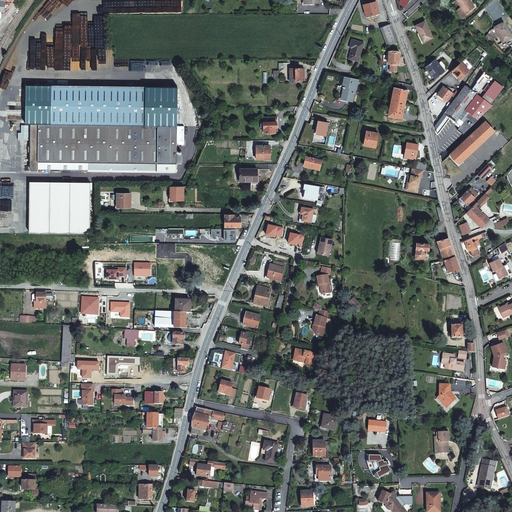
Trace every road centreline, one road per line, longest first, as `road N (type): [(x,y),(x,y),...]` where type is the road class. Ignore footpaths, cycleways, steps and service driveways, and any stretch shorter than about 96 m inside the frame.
road 1 (secondary): [(225,293),(353,0)]
road 2 (unclassified): [(389,0),(473,306)]
road 3 (residential): [(0,282),(225,293)]
road 4 (residential): [(193,399),(300,422),(283,511)]
